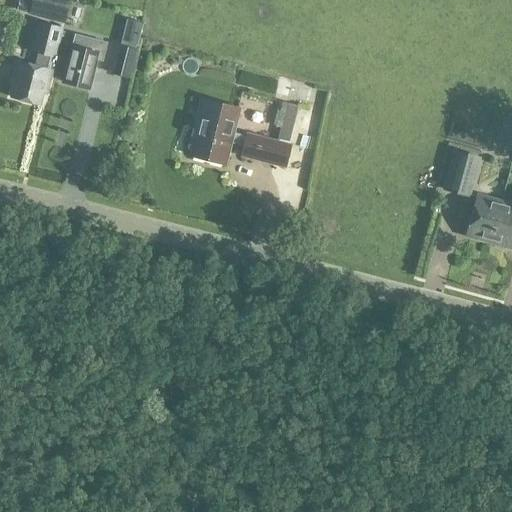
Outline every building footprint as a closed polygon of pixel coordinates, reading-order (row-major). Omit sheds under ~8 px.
[(31,0),(28,12),(65,21),(69,0),(31,0)] [(39,52),(35,67),(14,62),(9,83),(14,84),(11,96),(40,103),(43,91),(48,93),(53,70),(56,57),(63,26),(38,21),(31,51),(39,52)] [(56,57),(53,70),(67,73),(65,83),(91,89),(98,60),(104,61),(108,43),(76,36),(70,60),(56,57)] [(114,73),(130,77),(136,50),(120,46),(114,73)] [(237,109),(201,100),(197,118),(199,119),(190,157),(224,165),(237,109)] [(291,143),(245,131),(239,155),(285,167),(291,143)] [(479,157),(454,151),(443,189),(468,196),(479,157)] [(511,186),(511,156),(502,154),(495,182),(511,186)] [(492,243),(494,247),(503,250),(507,247),(511,249),(511,248),(511,205),(477,195),(466,236),(492,243)]
